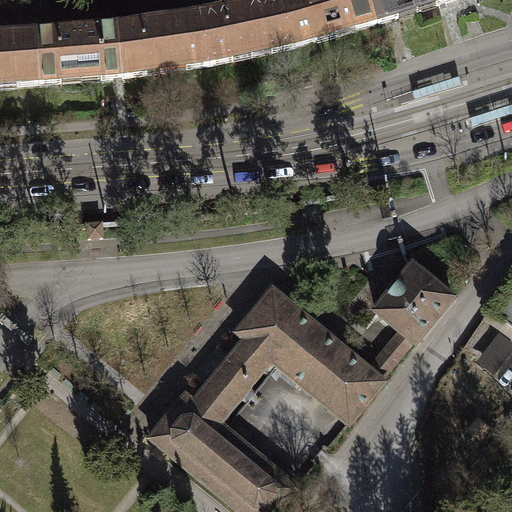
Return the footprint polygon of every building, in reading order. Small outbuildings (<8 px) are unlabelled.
[(283,0),(201,18),(210,67),(234,62),(232,57),(271,49),(272,54),(295,49),(283,0)] [(284,0),(283,0),(295,49),(318,42),(316,37),(353,27),(355,32),(378,25),(369,0),(284,0)] [(369,0),(378,25),(399,18),(398,13),(434,1),(436,6),(456,0),(369,0)] [(201,18),(119,30),(124,79),(148,76),(147,70),(185,65),(186,71),(210,67),(201,18)] [(36,36),(39,86),(62,84),(62,79),(100,75),(101,81),(118,80),(124,79),(119,30),(113,30),(36,36)] [(36,36),(0,38),(0,82),(17,82),(17,88),(39,86),(36,36)] [(400,333),(414,344),(415,346),(453,300),(413,268),(394,290),(376,313),(400,333)] [(511,281),(489,312),(511,329),(511,281)] [(245,340),(273,363),(350,426),(384,384),(382,382),(369,371),(273,293),(239,335),(245,340)] [(1,314),(0,315),(0,323),(28,346),(33,340),(1,314)] [(414,344),(400,333),(369,371),(382,382),(414,344)] [(273,363),(245,340),(193,403),(187,398),(152,441),(237,511),(278,511),(298,489),(221,426),(273,363)]
